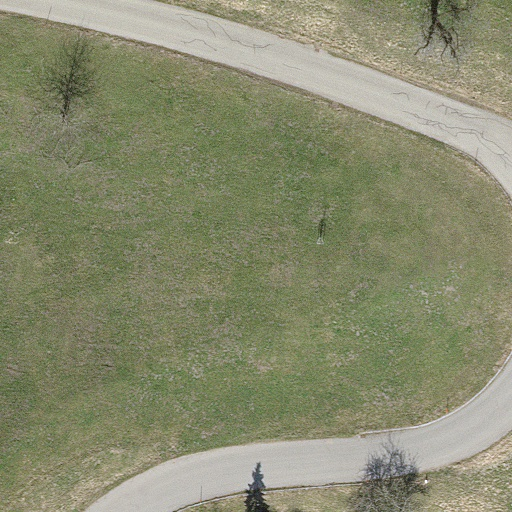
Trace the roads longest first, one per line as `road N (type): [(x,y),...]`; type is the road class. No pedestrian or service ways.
road 1 (tertiary): [(4,0),(159,31),(511,156)]
road 2 (unclassified): [(137,511),(194,482),(349,468),(463,442),(511,403)]
